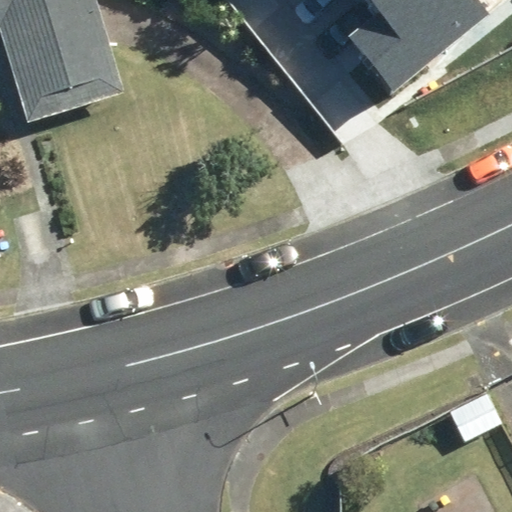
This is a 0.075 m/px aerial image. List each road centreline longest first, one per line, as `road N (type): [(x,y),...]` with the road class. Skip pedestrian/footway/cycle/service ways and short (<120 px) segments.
road 1 (tertiary): [(114,371),(467,248),(511,224)]
road 2 (residential): [(114,371),(146,511)]
